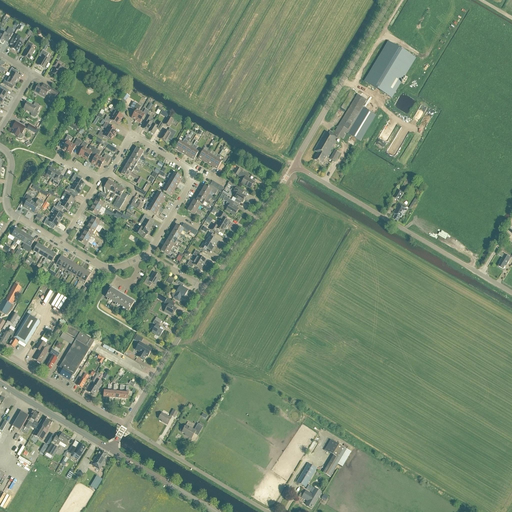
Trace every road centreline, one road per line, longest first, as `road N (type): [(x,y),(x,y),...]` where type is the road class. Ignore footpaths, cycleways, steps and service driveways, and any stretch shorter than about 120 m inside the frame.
road 1 (unclassified): [(511,294),(294,166)]
road 2 (residential): [(146,258),(190,185),(188,170),(131,136),(110,174)]
road 3 (tertiary): [(294,166),(390,0)]
road 4 (unclassified): [(267,511),(125,425)]
road 5 (tertiary): [(125,425),(207,291)]
road 6 (tertiary): [(207,291),(294,166)]
road 7 (residential): [(125,425),(0,351)]
road 8 (secondary): [(111,449),(0,383)]
road 9 (residential): [(63,245),(8,209),(10,169),(0,148)]
road 10 (secondary): [(214,511),(111,449)]
